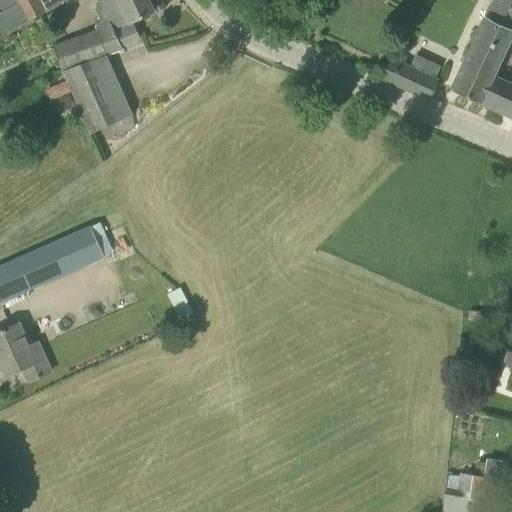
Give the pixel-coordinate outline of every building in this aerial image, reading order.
[(2,0),(8,10),(0,13),(0,27),(4,34),(66,0),(2,0)] [(108,0),(117,19),(98,27),(99,29),(53,45),(66,79),(71,91),(91,134),(133,116),(107,56),(122,50),(121,46),(139,38),(134,25),(133,26),(131,22),(154,12),(148,0),(108,0)] [(511,0),(492,0),(451,90),(511,118),(511,0)] [(440,79),(411,66),(391,57),(382,76),(424,96),(431,99),(440,79)] [(71,91),(66,79),(55,84),(61,96),(71,91)] [(0,302),(0,303),(2,302),(4,308),(30,297),(30,290),(105,257),(106,259),(113,255),(98,222),(0,265),(0,302)] [(178,290),(169,295),(182,319),(192,313),(178,290)] [(31,344),(21,322),(0,331),(0,361),(6,375),(23,368),(29,382),(53,371),(39,340),(31,344)] [(478,511),(480,498),(481,487),(503,490),(506,460),(487,458),(485,476),(459,472),(459,476),(447,474),(441,511),(478,511)]
